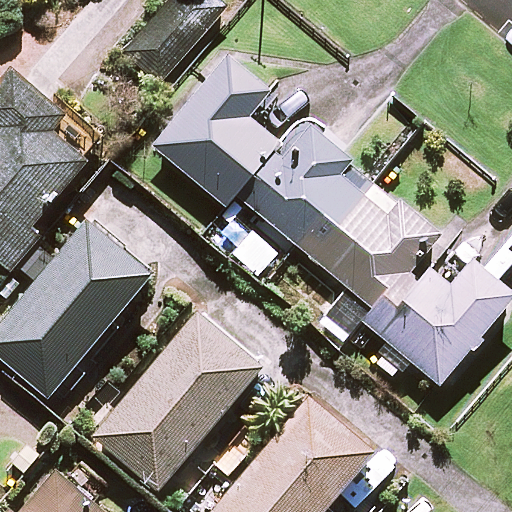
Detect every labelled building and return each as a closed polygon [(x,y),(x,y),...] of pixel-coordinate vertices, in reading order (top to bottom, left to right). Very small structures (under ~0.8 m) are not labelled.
[(223,12),(209,0),(171,0),(123,54),(158,85),(223,12)] [(466,348),(473,354),(486,339),(478,332),(509,295),(464,258),(447,279),(428,263),(418,275),(411,269),(426,250),(363,198),(370,190),(334,161),(342,151),(303,119),(281,145),(245,115),(266,89),(224,55),(150,145),(224,206),(233,195),(347,288),(325,315),(345,332),(357,318),(436,384),(466,348)] [(60,113),(3,64),(0,67),(0,263),(5,268),(37,232),(28,224),(84,159),(48,127),(60,113)] [(51,258),(38,247),(18,271),(32,282),(0,320),(0,357),(46,396),(53,387),(66,397),(86,374),(73,363),(147,272),(83,219),(51,258)] [(257,365),(191,311),(91,434),(156,488),(257,365)] [(317,511),(370,448),(303,394),(207,511),(317,511)] [(101,511),(53,470),(16,511),(14,511),(9,507),(4,511),(101,511)]
